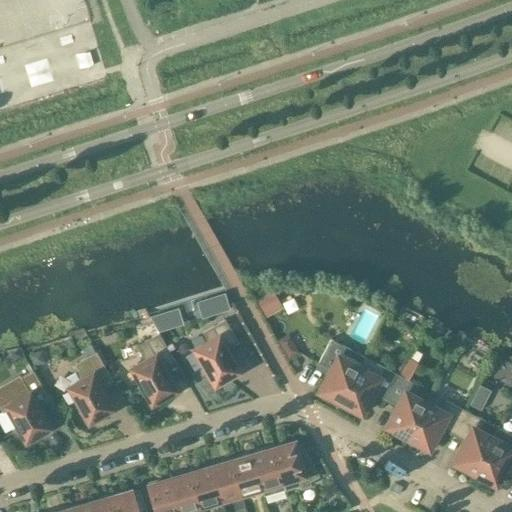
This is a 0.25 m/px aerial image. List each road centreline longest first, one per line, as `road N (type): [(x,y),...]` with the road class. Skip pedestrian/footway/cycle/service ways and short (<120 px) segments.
road 1 (tertiary): [(511,7),(0,178)]
road 2 (tertiary): [(0,225),(511,55)]
road 3 (residential): [(0,485),(274,405),(299,405)]
road 4 (residential): [(299,405),(500,511)]
